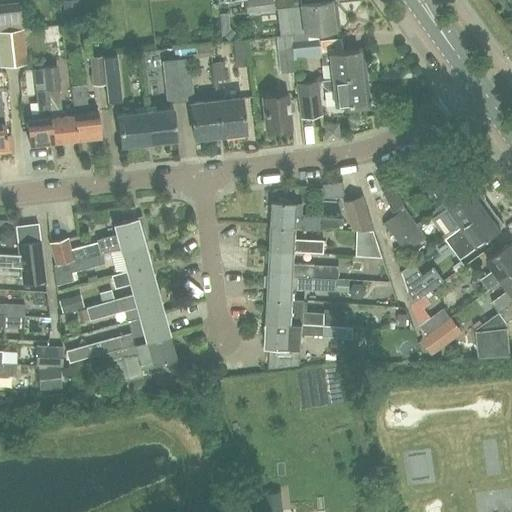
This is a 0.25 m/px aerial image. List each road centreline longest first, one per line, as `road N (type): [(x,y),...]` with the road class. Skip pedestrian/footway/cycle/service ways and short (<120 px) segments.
road 1 (residential): [(201,173),(358,153),(478,85)]
road 2 (residential): [(0,197),(201,173)]
road 3 (residential): [(218,336),(201,173)]
